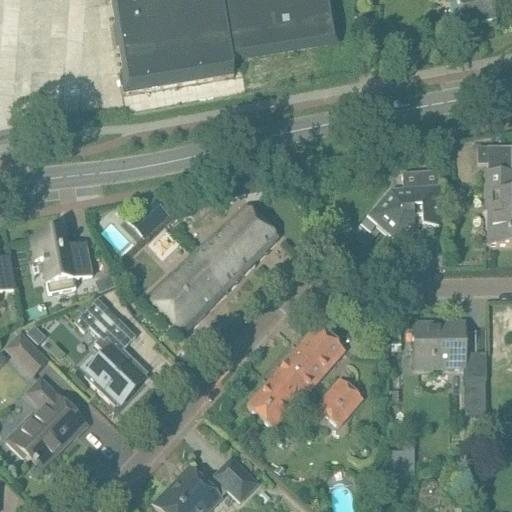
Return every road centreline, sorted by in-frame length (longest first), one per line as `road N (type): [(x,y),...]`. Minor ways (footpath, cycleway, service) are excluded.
road 1 (tertiary): [(511,91),(163,163),(0,187)]
road 2 (residential): [(89,501),(263,318),(299,291),(511,287)]
